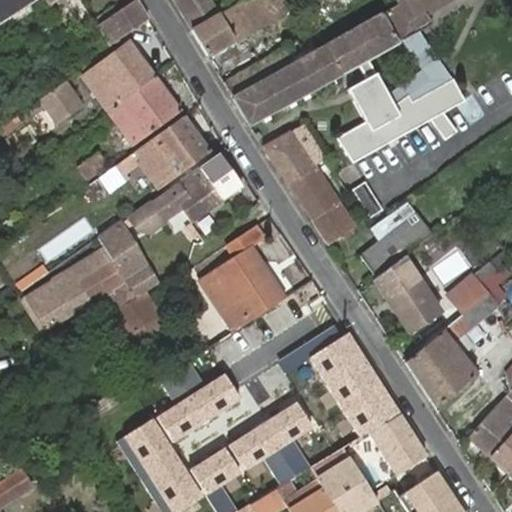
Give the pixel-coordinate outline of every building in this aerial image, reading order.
[(0,0),(0,23),(37,0),(0,0)] [(112,47),(148,20),(136,0),(99,25),(112,47)] [(171,0),(181,16),(205,2),(203,0),(171,0)] [(245,0),(227,11),(191,34),(207,60),(288,13),(281,0),(270,8),(265,0),(245,0)] [(231,101),(246,127),(356,66),(363,80),(353,86),(358,95),(349,100),(362,123),(333,139),(349,165),(427,121),(441,113),(462,102),(450,80),(409,102),(405,96),(390,106),(365,61),(397,43),(415,33),(430,25),(423,14),(446,0),(397,0),(394,2),(397,8),(306,59),(231,101)] [(211,13),(205,2),(181,16),(191,34),(227,11),(223,6),(211,13)] [(415,33),(397,43),(426,81),(405,96),(409,102),(450,80),(415,33)] [(107,111),(155,76),(131,42),(85,74),(95,86),(91,88),(107,111)] [(222,85),(231,101),(306,59),(303,55),(295,44),(222,85)] [(181,113),(155,76),(107,111),(133,147),(181,113)] [(41,98),(47,108),(58,124),(83,105),(66,80),(41,98)] [(353,86),(344,91),(349,100),(358,95),(353,86)] [(41,98),(28,107),(35,116),(47,108),(41,98)] [(427,121),(443,143),(456,133),(441,113),(427,121)] [(209,152),(184,117),(87,187),(98,203),(126,182),(122,175),(142,160),(160,187),(161,188),(209,153),(209,152)] [(260,149),(309,223),(336,207),(303,153),(313,146),(300,126),(260,149)] [(86,182),(108,167),(99,154),(77,170),(86,182)] [(242,188),(218,154),(129,216),(136,228),(149,232),(170,214),(177,211),(187,225),(242,188)] [(363,184),(350,192),(368,219),(381,211),(363,184)] [(359,255),(374,276),(430,235),(406,201),(368,228),(378,242),(359,255)] [(134,298),(155,286),(149,277),(119,223),(96,239),(103,251),(134,298)] [(199,279),(231,332),(281,298),(249,246),(261,238),(254,228),(209,257),(216,268),(199,279)] [(0,302),(36,280),(15,246),(0,254),(0,302)] [(137,303),(134,298),(103,251),(68,272),(66,270),(48,281),(55,292),(34,303),(50,327),(88,304),(90,305),(111,292),(121,306),(112,312),(129,337),(160,318),(147,297),(137,303)] [(438,318),(407,271),(378,290),(409,337),(438,318)] [(478,284),(485,278),(480,271),(471,279),(478,284)] [(461,318),(403,364),(434,408),(477,374),(449,343),(496,306),(478,284),(471,279),(467,273),(441,294),(461,318)] [(55,292),(48,281),(22,297),(43,332),(50,327),(34,303),(55,292)] [(347,336),(306,362),(355,440),(396,414),(347,336)] [(84,361),(97,381),(120,367),(111,354),(118,350),(113,342),(84,361)] [(511,388),(511,364),(503,374),(508,393),(511,388)] [(244,398),(227,371),(126,434),(174,511),(178,511),(316,426),(298,397),(188,466),(173,442),(244,398)] [(511,388),(508,393),(465,442),(485,459),(511,429),(511,388)] [(402,414),(370,434),(396,475),(428,456),(402,414)] [(511,429),(485,459),(507,477),(511,470),(511,429)] [(350,456),(316,478),(317,480),(337,511),(364,511),(380,503),(350,456)] [(37,459),(0,482),(0,508),(34,488),(31,483),(45,473),(37,459)] [(459,511),(434,472),(397,495),(408,511),(459,511)] [(337,511),(317,480),(295,494),(286,480),(275,488),(283,501),(286,507),(289,511),(337,511)] [(283,501),(275,488),(250,503),(255,511),(277,511),(286,507),(283,501)] [(255,511),(250,503),(234,511),(255,511)]
